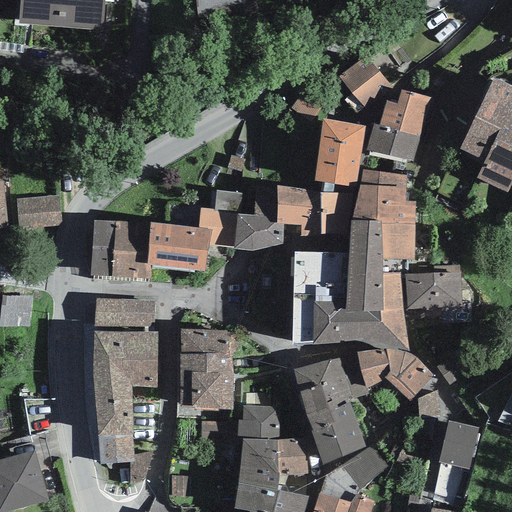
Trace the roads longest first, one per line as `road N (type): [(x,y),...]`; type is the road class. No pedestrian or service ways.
road 1 (residential): [(428,0),(110,185),(75,225),(69,285)]
road 2 (unknown): [(158,288),(173,365),(164,468),(143,511)]
road 3 (residential): [(69,285),(69,401),(96,511)]
road 4 (residential): [(69,285),(158,288),(200,301),(278,352)]
road 5 (residential): [(0,63),(122,72),(137,49),(141,0)]
